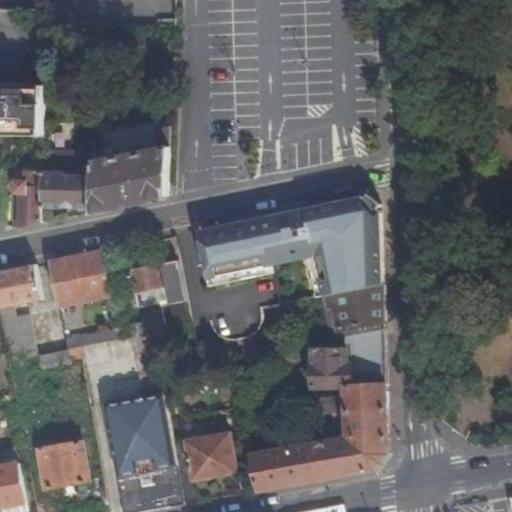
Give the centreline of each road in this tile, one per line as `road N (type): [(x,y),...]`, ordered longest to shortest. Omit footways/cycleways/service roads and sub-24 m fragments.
road 1 (residential): [(0,251),(406,167)]
road 2 (residential): [(406,167),(421,487)]
road 3 (unknown): [(121,511),(103,373),(145,356)]
road 4 (residential): [(401,0),(406,167)]
road 5 (residential): [(281,511),(421,487)]
